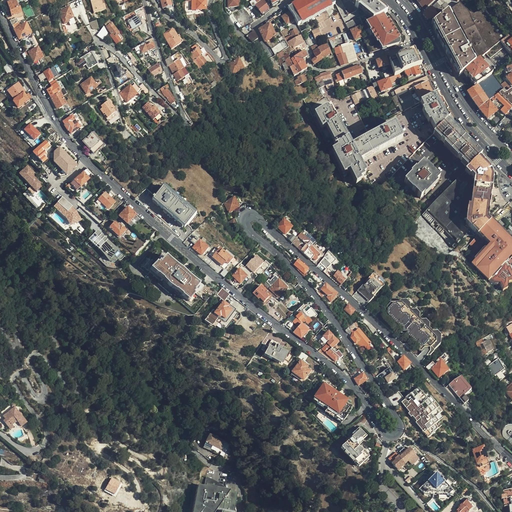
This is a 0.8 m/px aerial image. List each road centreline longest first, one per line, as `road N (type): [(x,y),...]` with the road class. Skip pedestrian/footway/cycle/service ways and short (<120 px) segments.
road 1 (tertiary): [(387,434),(398,425),(365,370),(319,301),(249,231),(244,220),(252,214),(511,459)]
road 2 (tertiary): [(0,14),(71,145),(224,285),(346,379),(387,434)]
road 3 (residential): [(114,86),(103,43),(184,122),(145,0)]
road 4 (tertiary): [(387,0),(461,120),(511,172)]
road 5 (residential): [(0,433),(20,451),(45,442),(43,423),(13,380),(19,375),(45,398),(30,356)]
road 6 (tertiary): [(511,157),(462,102),(402,0)]
road 7 (residential): [(153,0),(224,61),(211,0)]
road 8 (residential): [(63,340),(178,442)]
road 9 (residential): [(222,0),(233,25),(268,52),(253,23),(294,0)]
road 10 (residential): [(131,498),(131,474),(99,451),(157,459),(178,442)]
